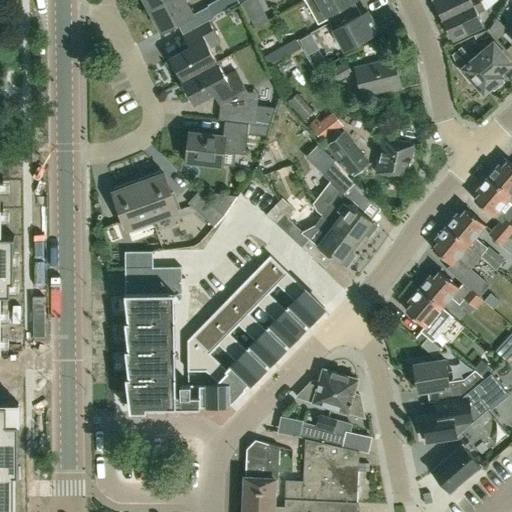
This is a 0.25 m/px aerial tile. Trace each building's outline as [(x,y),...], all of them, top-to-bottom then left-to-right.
[(194,13),(187,0),(163,0),(149,8),(162,31),(184,20),(190,31),(209,20),(215,17),(209,6),(194,13)] [(304,0),(318,23),(328,17),(330,20),(359,5),(356,0),(304,0)] [(435,0),(444,17),(480,0),(435,0)] [(454,38),(485,24),(479,12),(487,8),(482,0),(480,0),(444,17),(454,38)] [(365,16),(359,5),(330,20),(345,47),(380,28),(372,13),(365,16)] [(262,9),(248,17),(254,27),(268,20),(262,9)] [(182,80),(218,61),(210,47),(221,42),(209,20),(190,31),(183,34),(190,47),(170,57),(182,80)] [(301,47),(296,39),(265,57),(270,64),(301,47)] [(505,75),(502,71),(511,62),(511,60),(495,40),(484,49),(473,58),(463,46),(454,53),(460,67),(471,80),(474,77),(486,91),(491,87),(493,90),(504,81),(502,78),(505,75)] [(363,93),(400,85),(393,55),(356,64),(363,93)] [(225,75),(218,61),(182,80),(195,103),(214,93),(221,106),(235,98),(240,107),(246,108),(245,123),(255,124),(257,106),(250,105),(244,93),(248,91),(237,69),(225,75)] [(337,81),(353,72),(346,61),(331,69),(337,81)] [(322,139),(340,124),(332,114),(315,128),(322,139)] [(267,135),(270,126),(255,124),(245,123),(225,120),(223,136),(190,132),(189,134),(191,134),(188,158),(186,158),(186,160),(234,166),(236,152),(245,154),(248,133),(267,135)] [(355,172),(368,161),(346,134),(333,144),(355,172)] [(408,177),(414,142),(384,136),(377,172),(408,177)] [(511,194),(511,158),(505,164),(502,161),(490,175),(511,194)] [(343,194),(354,182),(333,161),(322,173),(343,194)] [(153,218),(178,209),(165,172),(140,181),(153,218)] [(511,194),(490,175),(477,189),(480,192),(475,198),(494,215),(511,196),(511,194)] [(128,227),(153,218),(140,181),(114,190),(128,227)] [(215,227),(224,214),(213,204),(199,190),(188,202),(214,226),(215,227)] [(224,214),(226,212),(237,195),(215,193),(213,204),(224,214)] [(309,252),(317,243),(288,218),(296,210),(287,201),(279,209),(275,205),(268,212),(296,241),(309,252)] [(379,225),(349,202),(340,214),(329,205),(323,213),(358,240),(363,233),(369,238),(379,225)] [(486,225),(467,207),(462,213),(458,211),(447,224),(482,253),(488,247),(475,237),(486,225)] [(326,232),(317,243),(347,267),(357,255),(351,250),(358,240),(323,213),(315,224),(326,232)] [(511,224),(503,216),(496,224),(510,237),(511,240),(511,224)] [(438,240),(432,247),(451,264),(447,269),(463,282),(480,296),(489,285),(470,269),(481,256),(481,255),(482,253),(447,224),(435,237),(438,240)] [(503,246),(510,237),(496,224),(488,233),(503,246)] [(153,267),(153,251),(125,251),(125,267),(134,267),(144,267),(153,267)] [(460,286),(440,269),(434,276),(431,274),(420,287),(443,306),(451,296),(459,304),(464,298),(476,307),(483,299),(480,296),(463,282),(460,286)] [(323,327),(353,298),(329,274),(299,303),(323,327)] [(453,315),(443,306),(420,287),(409,300),(412,303),(406,309),(426,326),(429,322),(440,331),(448,322),(452,316),(453,315)] [(119,316),(119,394),(199,395),(288,330),(259,300),(188,354),(173,356),(173,316),(167,316),(156,316),(146,316),(136,316),(119,316)] [(156,300),(156,309),(167,309),(167,300),(156,300)] [(167,300),(167,309),(180,309),(180,300),(167,300)] [(424,340),(427,337),(421,331),(415,338),(422,343),(424,340)] [(440,348),(427,337),(424,340),(437,351),(440,348)] [(221,395),(241,413),(279,370),(259,353),(221,395)] [(448,380),(445,358),(415,363),(419,390),(446,386),(448,398),(462,396),(484,376),(475,368),(463,378),(448,380)] [(330,406),(340,373),(323,369),(319,382),(312,380),(296,396),(330,406)] [(364,416),(360,394),(353,392),(357,379),(340,373),(330,406),(364,416)] [(462,396),(448,398),(448,400),(436,402),(437,414),(423,416),(423,421),(419,422),(422,438),(426,437),(427,442),(456,437),(472,425),(473,423),(471,405),(480,397),(490,409),(491,411),(510,397),(501,385),(491,374),(486,378),(484,376),(462,396)] [(0,397),(0,496),(11,496),(12,398),(0,397)] [(320,441),(327,417),(319,414),(315,425),(303,421),(299,436),(304,437),(320,441)] [(343,447),(346,433),(334,430),(337,420),(327,417),(320,441),(343,447)] [(358,450),(343,447),(320,441),(304,437),(303,481),(286,480),(284,506),(355,510),(358,450)] [(280,448),(280,446),(269,443),(269,442),(256,438),(247,447),(243,511),(354,511),(355,510),(284,506),(272,505),(274,478),(278,479),(280,448)] [(449,491),(480,465),(464,446),(433,472),(449,491)]
